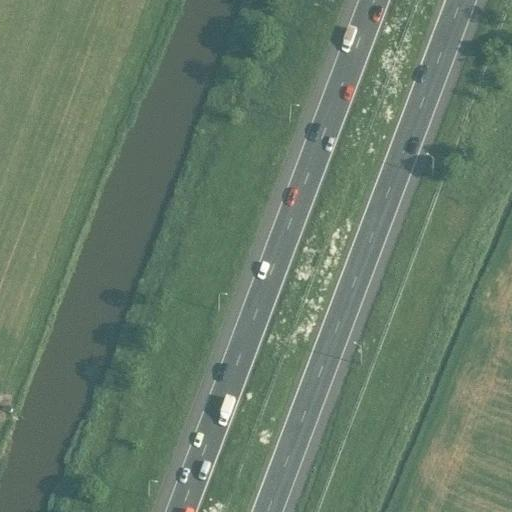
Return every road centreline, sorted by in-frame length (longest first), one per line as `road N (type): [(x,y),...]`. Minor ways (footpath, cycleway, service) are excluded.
road 1 (motorway): [(379,0),(183,511)]
road 2 (motorway): [(266,511),(457,0)]
